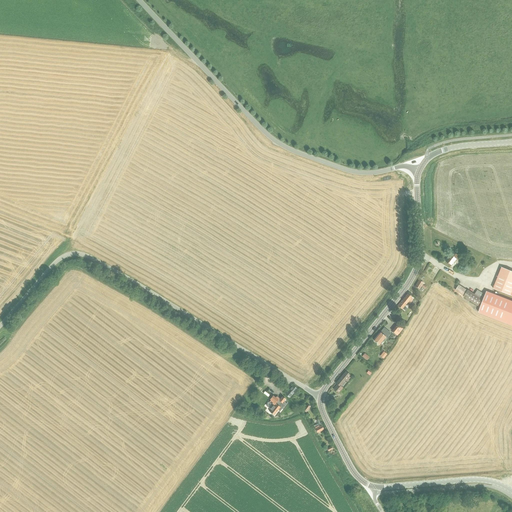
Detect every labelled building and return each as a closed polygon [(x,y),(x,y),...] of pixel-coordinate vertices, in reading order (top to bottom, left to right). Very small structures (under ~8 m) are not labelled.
[(448,257),(445,260),(446,260),(445,261),(452,266),(460,256),(453,251),(448,257)] [(511,271),(501,267),(493,288),(511,296),(511,271)] [(424,289),(426,287),(422,284),(423,283),(419,280),(415,286),(420,290),(422,287),(424,289)] [(463,297),(478,306),(485,295),(477,290),(474,294),(467,290),(458,285),(455,290),(464,296),(463,297)] [(511,325),(511,301),(487,291),(484,299),(479,312),(511,325)] [(401,310),(407,303),(409,304),(412,300),(410,299),(411,298),(407,294),(397,306),(401,310)] [(391,331),(397,336),(402,329),(397,324),(391,331)] [(380,332),(373,340),(374,340),(376,342),(377,343),(377,342),(379,344),(380,345),(379,345),(386,337),(383,335),(383,334),(382,335),(380,332)] [(343,388),(340,386),(344,381),(346,382),(350,378),(348,377),(349,375),(345,372),(335,383),(337,385),(333,389),(338,393),(343,388)] [(282,403),(286,399),(282,396),(280,399),(277,396),(276,397),(273,395),(270,399),(271,400),(269,402),(275,406),(270,412),(274,415),(280,407),(279,406),(282,402),(282,403)]
